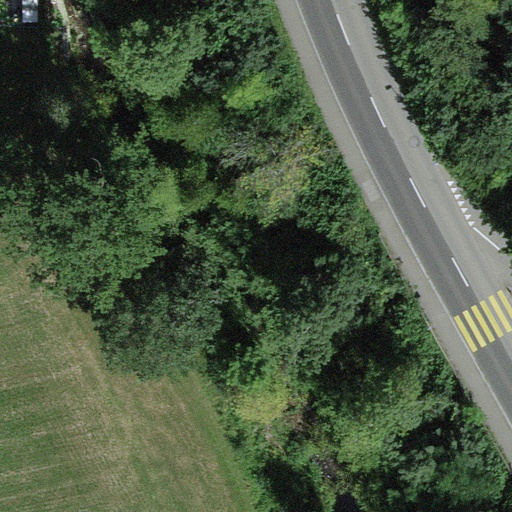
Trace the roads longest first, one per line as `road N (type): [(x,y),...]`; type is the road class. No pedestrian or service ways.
road 1 (tertiary): [(435,224),(330,0)]
road 2 (tertiary): [(511,364),(435,224)]
